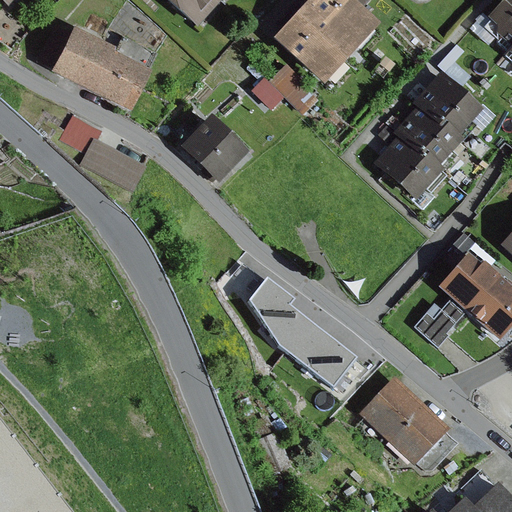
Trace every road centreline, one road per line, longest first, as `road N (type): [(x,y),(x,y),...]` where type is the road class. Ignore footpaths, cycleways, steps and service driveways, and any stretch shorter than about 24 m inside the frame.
road 1 (residential): [(0,60),(147,140),(245,237),(439,391)]
road 2 (tertiary): [(0,112),(93,189),(150,261),(250,511)]
